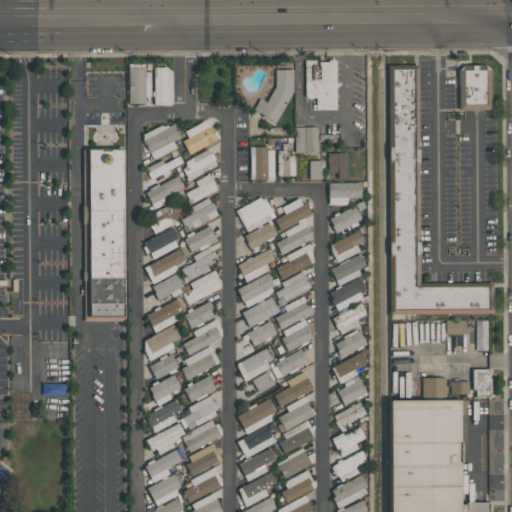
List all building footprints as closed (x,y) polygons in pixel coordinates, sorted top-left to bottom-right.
[(335,60),(335,109),(315,109),(315,98),(304,98),(304,60),(318,60),(318,61),(327,61),(327,60),(335,60)] [(127,103),(127,67),(128,67),(128,64),(144,63),(144,67),(144,72),(150,72),(150,96),(144,97),(145,103),(127,103)] [(458,110),(458,70),(463,64),(485,64),(490,69),(490,110),(458,110)] [(386,65),(417,65),(418,283),(492,283),(492,314),(388,314),(386,65)] [(153,105),(153,101),(152,67),(164,67),(171,71),(172,104),(165,104),(165,105),(153,105)] [(292,69),(292,91),(275,122),(253,109),(259,98),(265,102),(274,87),(274,69),(292,69)] [(209,126),(212,132),(215,131),(218,137),(215,138),(216,139),(188,154),(181,140),(187,137),(184,131),(201,121),(209,126)] [(142,140),(142,134),(159,125),(164,126),(166,125),(167,127),(173,124),(180,137),(172,141),(175,147),(152,159),(142,140)] [(294,127),(317,126),(317,151),(294,152),(294,127)] [(287,176),(281,176),(281,175),(276,175),(276,150),(281,150),(281,143),(287,143),(287,156),(294,155),(294,175),(287,175),(287,176)] [(249,147),(266,147),(266,150),(273,150),(273,176),(273,180),(260,180),(259,178),(249,178),(249,175),(249,147)] [(123,148),(124,317),(122,317),(122,320),(83,321),(82,150),(86,150),(86,148),(123,148)] [(186,181),(184,178),(186,177),(181,169),(186,166),(184,163),(185,162),(185,161),(191,158),(190,157),(206,148),(209,153),(211,152),(215,159),(213,160),(216,165),(186,181)] [(346,152),(346,179),(337,179),(337,172),(327,172),(327,153),(346,152)] [(181,162),(150,179),(146,172),(148,171),(146,167),(161,159),(163,163),(178,156),(181,162)] [(321,179),(308,179),(308,160),(321,160),(321,179)] [(197,186),(194,181),(207,173),(210,178),(211,178),(215,185),(214,185),(216,189),(189,204),(186,200),(188,199),(184,193),(197,186)] [(145,192),(176,175),(182,187),(180,188),(183,192),(177,196),(174,190),(171,191),(174,197),(154,208),(145,192)] [(328,204),(328,197),(327,197),(327,182),(360,182),(360,197),(346,197),(346,204),(328,204)] [(246,231),(234,210),(259,196),(261,199),(263,198),(274,216),(246,231)] [(216,215),(187,230),(184,225),(183,226),(179,219),(190,213),(187,208),(207,197),(210,202),(211,202),(215,208),(213,209),(216,215)] [(310,213),(279,230),(273,219),(284,213),(280,207),(298,197),(301,204),(304,202),(310,213)] [(169,219),(182,212),(176,202),(147,218),(155,233),(172,224),(169,219)] [(360,219),(334,233),(331,226),(332,225),(328,218),(353,205),(360,219)] [(280,254),(274,242),(286,236),(283,231),(303,221),(311,237),(280,254)] [(274,235),(249,249),(246,242),(247,242),(243,235),(267,222),(274,235)] [(182,238),(208,225),(212,231),(211,232),(214,239),(189,252),(182,238)] [(176,246),(152,259),(148,252),(145,253),(142,247),(145,245),(143,242),(172,227),(178,238),(173,240),(176,246)] [(336,262),(330,251),(329,244),(357,230),(363,241),(356,245),(359,250),(336,262)] [(274,267),(287,261),(284,255),(307,243),(310,249),(312,262),(310,263),(280,279),(274,267)] [(188,279),(185,274),(183,275),(179,268),(194,261),(191,256),(208,247),(210,252),(212,251),(216,258),(206,263),(209,270),(201,274),(201,273),(188,279)] [(143,267),(177,248),(183,259),(174,265),(177,270),(151,284),(143,267)] [(273,260),(265,264),(268,269),(245,281),(236,264),(267,248),(273,260)] [(337,285),(328,269),(358,254),(364,265),(356,269),(359,274),(337,285)] [(187,304),(181,294),(191,288),(188,283),(213,270),(220,282),(220,287),(187,304)] [(309,287),(284,300),(285,303),(279,306),(276,301),(282,297),(282,296),(277,298),(273,292),(282,287),(280,282),(301,271),(303,276),(304,276),(308,282),(307,282),(309,287)] [(151,286),(175,272),(183,286),(179,288),(181,292),(172,297),(169,293),(157,300),(153,293),(154,292),(151,286)] [(236,289),(266,273),(273,286),(270,287),(271,290),(268,295),(245,307),(243,302),(242,302),(238,296),(239,295),(236,289)] [(336,311),(333,305),(332,305),(329,300),(331,298),(328,292),(357,276),(363,289),(358,291),(361,297),(336,311)] [(277,311),(248,327),(240,312),(270,296),(277,311)] [(310,312),(279,329),(273,317),(285,311),(282,306),(302,296),(310,312)] [(154,332),(144,315),(171,300),(177,312),(171,315),(174,321),(154,332)] [(214,314),(190,328),(182,314),(208,300),(212,307),(211,308),(214,314)] [(331,316),(337,333),(367,323),(361,305),(331,316)] [(220,337),(187,354),(181,343),(194,336),(191,331),(215,318),(218,323),(220,329),(220,337)] [(311,337),(287,351),(280,338),(284,336),(281,331),(303,319),(309,330),(308,331),(311,337)] [(275,334),(258,343),(260,346),(256,348),(254,344),(252,345),(248,338),(243,341),(241,336),(245,333),(267,320),(275,334)] [(464,333),(444,334),(443,327),(444,327),(444,320),(464,320),(464,333)] [(487,320),(475,320),(474,350),(486,350),(487,320)] [(148,360),(143,350),(143,340),(172,324),(179,337),(170,342),(173,347),(148,360)] [(333,343),(343,338),(342,336),(355,329),(356,331),(358,330),(365,343),(361,345),(362,347),(356,350),(355,348),(339,357),(336,351),(337,350),(333,343)] [(185,380),(179,368),(185,365),(184,363),(182,363),(181,360),(209,345),(218,362),(185,380)] [(236,363),(264,347),(271,359),(266,362),(269,367),(244,381),(236,366),(236,363)] [(305,362),(280,376),(280,375),(276,378),(270,368),(275,365),(273,363),(299,349),(303,355),(301,356),(305,362)] [(12,419),(29,419),(29,409),(30,409),(29,368),(27,368),(27,351),(11,352),(12,419)] [(332,366),(359,352),(365,363),(338,377),(332,366)] [(177,366),(154,378),(147,365),(170,353),(177,366)] [(489,397),(474,397),(474,390),(471,390),(471,369),(489,369),(489,377),(490,377),(490,391),(489,391),(489,397)] [(250,380),(266,371),(274,384),(258,393),(250,380)] [(272,395),(288,386),(285,380),(302,371),(312,388),(278,406),(272,395)] [(148,387),(172,374),(179,387),(168,394),(170,398),(157,405),(154,401),(153,401),(150,395),(151,394),(148,387)] [(189,401),(182,389),(208,374),(212,381),(210,382),(214,388),(189,401)] [(444,377),(444,397),(421,397),(421,377),(444,377)] [(343,404),(335,391),(358,379),(366,393),(355,399),(354,398),(343,404)] [(468,381),(468,393),(449,393),(449,381),(468,381)] [(216,414),(196,425),(196,424),(193,426),(193,427),(188,430),(181,417),(190,412),(187,407),(208,395),(211,401),(214,399),(219,407),(213,410),(216,414)] [(284,431),(284,430),(280,432),(276,426),(280,423),(277,417),(287,411),(285,406),(303,396),(313,414),(284,431)] [(235,416),(266,398),(274,411),(269,413),(270,420),(245,434),(235,416)] [(153,432),(144,415),(174,399),(180,410),(172,415),(174,420),(153,432)] [(388,511),(388,400),(459,400),(460,503),(465,503),(465,502),(489,502),(489,511),(388,511)] [(337,428),(333,421),(335,420),(332,415),(358,401),(364,413),(349,421),(351,426),(341,432),(338,427),(337,428)] [(221,434),(188,452),(180,437),(186,434),(185,433),(210,419),(213,425),(217,423),(220,429),(221,434)] [(277,442),(284,438),(281,433),(306,420),(312,431),(312,437),(283,452),(277,442)] [(150,450),(144,440),(177,422),(183,433),(170,440),(173,446),(158,454),(155,448),(150,450)] [(235,441),(265,425),(274,441),(244,458),(235,441)] [(330,441),(332,440),(331,438),(341,433),(343,435),(358,427),(363,437),(354,443),(357,448),(341,457),(336,448),(335,449),(330,441)] [(220,459),(217,461),(190,475),(184,464),(190,461),(187,456),(212,443),(220,459)] [(237,464),(268,447),(274,458),(263,464),(266,470),(246,481),(237,464)] [(283,478),(275,463),(286,457),(285,456),(300,448),(302,450),(303,450),(306,455),(312,452),(313,454),(313,461),(283,478)] [(143,466),(174,449),(180,460),(165,468),(168,473),(152,482),(143,466)] [(365,461),(356,466),(359,471),(340,481),(338,476),(337,477),(336,476),(335,476),(330,467),(331,466),(360,450),(365,461)] [(182,491),(192,486),(188,479),(213,466),(220,479),(221,485),(188,502),(182,491)] [(285,502),(280,492),(286,488),(283,482),(306,470),(312,481),(314,480),(314,487),(285,502)] [(237,489),(270,471),(275,482),(263,489),(267,495),(244,507),(237,489)] [(146,488),(172,473),(179,486),(175,489),(177,494),(155,506),(146,488)] [(330,490),(359,474),(365,486),(363,488),(365,493),(337,508),(331,497),(333,496),(330,490)] [(220,511),(218,511),(187,511),(193,509),(190,504),(212,492),(218,505),(217,506),(220,511)] [(311,511),(277,511),(276,509),(303,494),(311,508),(310,509),(311,511)] [(240,511),(269,496),(275,507),(266,511),(240,511)] [(147,511),(175,498),(182,511),(147,511)] [(366,511),(363,511),(335,511),(361,499),(366,511)]
